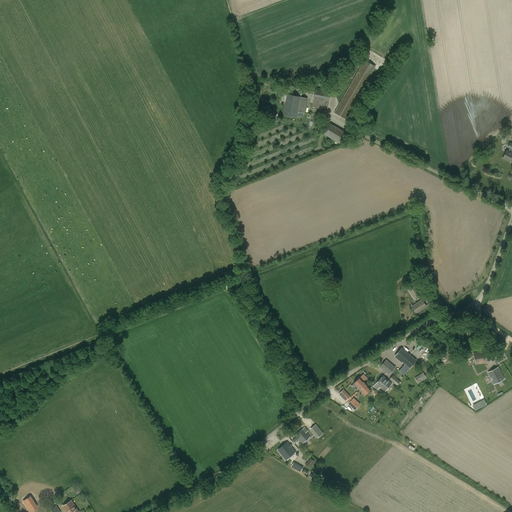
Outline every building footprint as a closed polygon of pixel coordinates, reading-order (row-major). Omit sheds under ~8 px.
[(365,60),(334,113),(345,119),(376,67),(365,60)] [(316,88),(312,107),(327,110),(331,91),(316,88)] [(287,94),(283,115),(297,117),(298,112),(304,113),(307,98),(301,97),(287,94)] [(343,145),(349,134),(330,123),(324,134),(343,145)] [(511,153),(511,151),(511,143),(509,143),(508,147),(510,148),(508,152),(506,151),(503,158),(511,161),(511,158),(511,153)] [(414,301),(422,297),(414,285),(407,289),(414,301)] [(416,313),(426,307),(422,300),(412,306),(416,313)] [(401,348),(395,356),(409,368),(416,360),(401,348)] [(476,365),(488,363),(486,352),(474,353),(476,365)] [(388,375),(394,367),(385,360),(379,368),(388,375)] [(494,384),(504,379),(498,367),(488,372),(494,384)] [(419,383),(426,378),(423,373),(415,377),(419,383)] [(397,386),(400,382),(393,375),(389,379),(397,386)] [(353,385),(359,391),(362,388),(363,386),(362,386),(365,383),(363,382),(366,379),(362,376),(360,378),(353,385)] [(378,390),(380,387),(385,391),(391,383),(382,376),(376,384),(373,387),(378,390)] [(362,388),(359,391),(364,396),(371,390),(365,383),(362,386),(363,386),(362,388)] [(348,403),(348,404),(355,410),(360,404),(354,398),(352,399),(351,398),(347,402),(348,403)] [(323,433),(315,425),(313,426),(318,432),(315,434),(318,437),(323,433)] [(298,440),(300,442),(301,444),(310,437),(303,429),(294,436),(296,437),(292,440),(292,441),(293,440),(295,443),(298,440)] [(291,447),(288,444),(281,450),(289,460),(296,454),(292,449),(293,448),(291,447)] [(309,468),(314,461),(310,458),(305,464),(309,468)] [(301,472),(304,468),(294,462),(291,467),(301,472)] [(66,511),(78,511),(71,500),(63,506),(66,511)]
